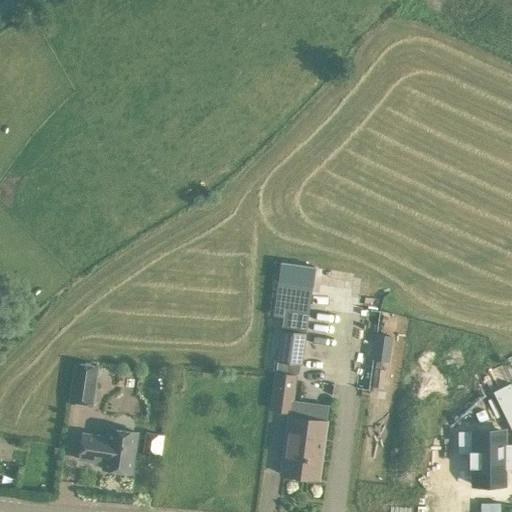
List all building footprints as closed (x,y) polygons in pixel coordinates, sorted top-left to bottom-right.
[(281,317),(269,409),(289,412),(291,400),(294,376),(297,373),(298,364),(299,364),(305,320),(306,312),(282,309),(281,317)] [(389,362),(393,336),(376,334),(372,359),(389,362)] [(73,361),(68,403),(93,406),(99,365),(73,361)] [(166,418),(196,421),(198,396),(169,393),(166,418)] [(286,446),(282,475),(318,479),(325,422),(327,405),(291,400),(289,412),(289,417),(287,417),(283,446),(286,446)] [(136,433),(107,429),(106,438),(81,435),(78,460),(103,463),(102,470),(130,474),(136,433)] [(504,431),(458,431),(458,452),(470,452),(470,467),(473,467),(473,484),(505,484),(505,469),(511,469),(511,443),(504,444),(504,431)] [(161,458),(164,436),(146,433),(143,456),(161,458)]
